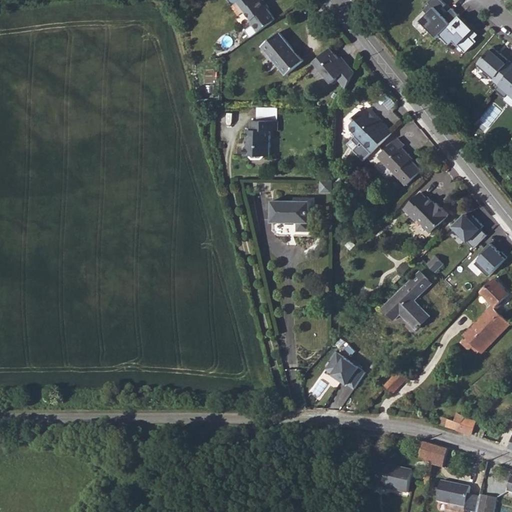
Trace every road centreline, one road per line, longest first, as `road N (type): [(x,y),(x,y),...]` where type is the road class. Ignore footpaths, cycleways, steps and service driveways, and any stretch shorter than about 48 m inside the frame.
road 1 (unclassified): [(0,420),(359,422),(511,457)]
road 2 (unknown): [(295,420),(231,182),(224,117)]
road 3 (secondary): [(511,218),(337,0)]
